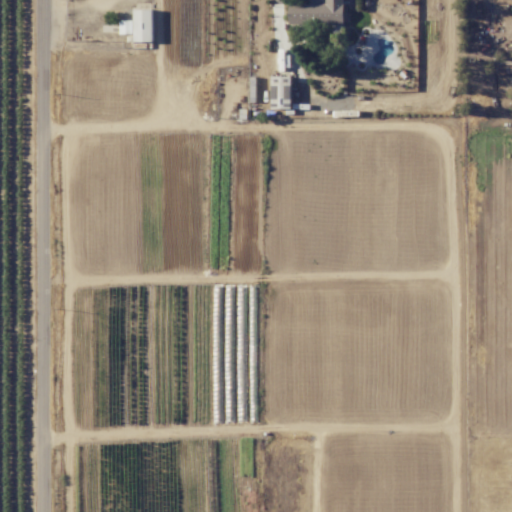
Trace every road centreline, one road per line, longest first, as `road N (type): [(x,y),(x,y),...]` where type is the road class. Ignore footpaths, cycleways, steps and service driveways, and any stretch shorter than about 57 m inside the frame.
road 1 (residential): [(47,511),(47,0)]
road 2 (track): [(47,435),(446,426),(454,511)]
